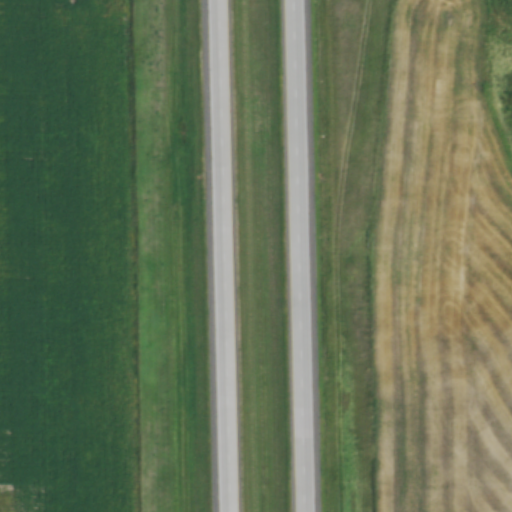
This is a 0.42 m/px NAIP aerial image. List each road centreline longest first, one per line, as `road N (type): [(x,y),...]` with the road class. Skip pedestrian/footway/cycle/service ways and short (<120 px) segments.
road 1 (motorway): [(217,0),(233,511)]
road 2 (motorway): [(315,511),(300,0)]
